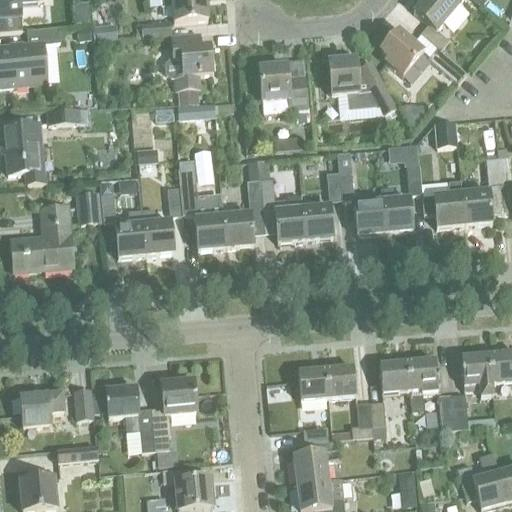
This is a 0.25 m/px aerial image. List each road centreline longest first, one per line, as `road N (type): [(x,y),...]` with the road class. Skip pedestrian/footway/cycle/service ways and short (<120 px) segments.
road 1 (residential): [(248,333),(511,307)]
road 2 (residential): [(0,352),(248,333)]
road 3 (residential): [(265,511),(248,333)]
road 4 (residential): [(257,34),(355,26),(388,0)]
